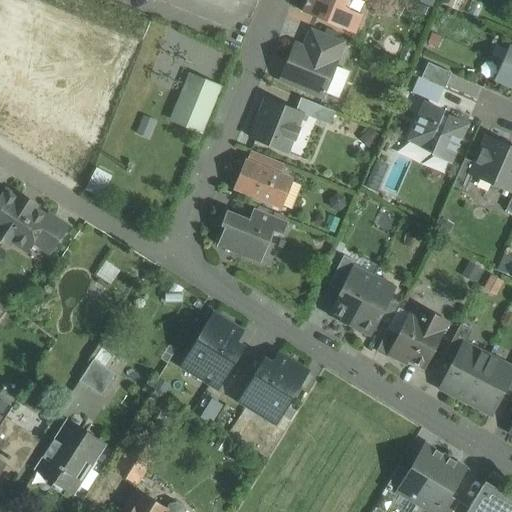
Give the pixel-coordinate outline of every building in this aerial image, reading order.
[(306,0),(302,12),(355,33),(362,16),(346,10),(349,0),(306,0)] [(344,42),(310,29),(301,51),(335,64),(344,42)] [(511,87),(511,48),(508,47),(494,80),(511,87)] [(301,51),(299,50),(293,63),(287,60),(280,76),(325,94),(337,65),(335,64),(301,51)] [(451,73),(427,63),(421,78),(442,88),(444,89),(451,73)] [(219,88),(189,75),(171,120),(201,132),(219,88)] [(421,78),(419,77),(413,90),(437,101),(442,88),(421,78)] [(335,112),(301,98),(295,111),(301,113),(301,114),(329,125),(335,112)] [(295,111),(267,99),(251,138),(285,152),(291,139),(294,141),(300,139),(302,133),(299,128),(296,126),(301,114),(301,113),(295,111)] [(442,111),(425,103),(409,140),(426,147),(428,142),(437,145),(433,155),(450,162),(466,125),(449,118),(448,120),(439,116),(442,111)] [(511,148),(486,138),(475,163),(470,174),(472,175),(511,192),(511,148)] [(284,165),(250,151),(246,162),(279,176),(284,165)] [(464,159),(452,186),(464,192),(472,175),(470,174),(475,163),(464,159)] [(379,189),(389,165),(379,161),(369,185),(379,189)] [(246,162),(244,162),(234,187),(282,207),(292,181),(279,176),(246,162)] [(18,199),(5,191),(0,199),(1,200),(0,201),(0,239),(8,245),(11,240),(26,250),(32,242),(30,241),(46,218),(34,209),(36,206),(20,196),(18,199)] [(287,222),(254,208),(249,220),(273,230),(273,231),(282,235),(287,222)] [(249,220),(227,211),(221,226),(225,227),(217,245),(260,263),(273,231),(273,230),(249,220)] [(46,218),(30,241),(32,242),(49,253),(67,227),(48,214),(46,218)] [(499,270),(511,273),(511,257),(504,254),(499,270)] [(344,255),(328,285),(340,291),(352,268),(353,269),(356,262),(344,255)] [(105,262),(96,276),(111,285),(120,271),(105,262)] [(353,269),(352,268),(340,291),(330,311),(351,322),(373,279),(353,269)] [(373,279),(351,322),(372,333),(380,319),(390,298),(394,291),(373,279)] [(390,298),(380,319),(390,324),(401,303),(390,298)] [(447,322),(423,310),(419,318),(410,313),(398,335),(388,354),(389,354),(406,363),(407,360),(424,368),(447,322)] [(242,332),(212,314),(181,365),(218,388),(242,350),(234,345),(242,332)] [(460,325),(444,357),(454,362),(464,344),(471,331),(460,325)] [(398,335),(387,329),(376,351),(387,357),(389,354),(388,354),(398,335)] [(106,339),(93,359),(108,368),(120,348),(106,339)] [(464,344),(454,362),(441,388),(466,401),(488,357),(464,344)] [(270,367),(262,362),(239,400),(276,423),(307,372),(278,354),(270,367)] [(511,368),(488,357),(466,401),(490,414),(504,388),(511,371),(511,368)] [(93,359),(79,382),(101,395),(115,373),(108,368),(93,359)] [(20,396),(5,386),(0,394),(0,398),(13,408),(20,396)] [(159,401),(151,414),(160,421),(169,408),(159,401)] [(4,420),(0,425),(0,473),(6,465),(18,473),(21,469),(11,462),(30,434),(6,417),(4,420)] [(103,446),(66,423),(36,470),(72,493),(103,446)] [(30,434),(11,462),(21,469),(40,441),(30,434)] [(156,452),(135,439),(116,470),(137,483),(156,452)] [(409,472),(397,491),(398,492),(417,503),(445,457),(442,455),(442,454),(441,453),(441,454),(436,451),(435,450),(435,451),(425,445),(409,472)] [(448,459),(445,457),(417,503),(431,511),(438,511),(449,495),(465,469),(455,463),(456,462),(455,461),(454,462),(449,459),(450,459),(449,458),(448,459)] [(399,465),(384,489),(395,496),(398,492),(397,491),(409,472),(399,465)] [(511,511),(511,497),(485,482),(466,511),(511,511)] [(166,511),(167,510),(136,491),(124,509),(127,511),(166,511)] [(459,502),(449,495),(438,511),(452,511),(459,502)] [(466,511),(469,508),(459,502),(452,511),(466,511)]
